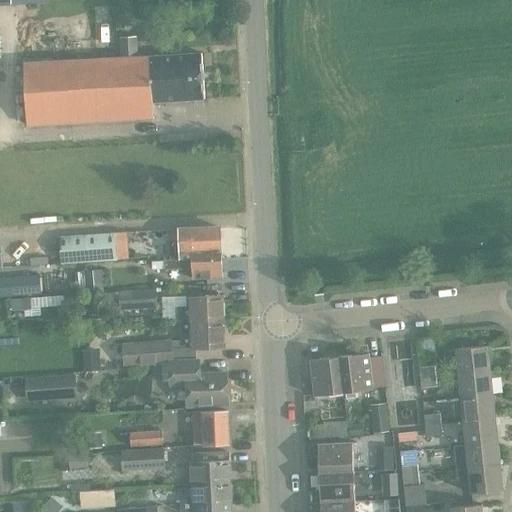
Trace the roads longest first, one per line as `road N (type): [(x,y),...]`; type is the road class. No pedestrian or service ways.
road 1 (residential): [(270,323),(254,0)]
road 2 (residential): [(270,323),(511,297)]
road 3 (residential): [(281,511),(270,323)]
